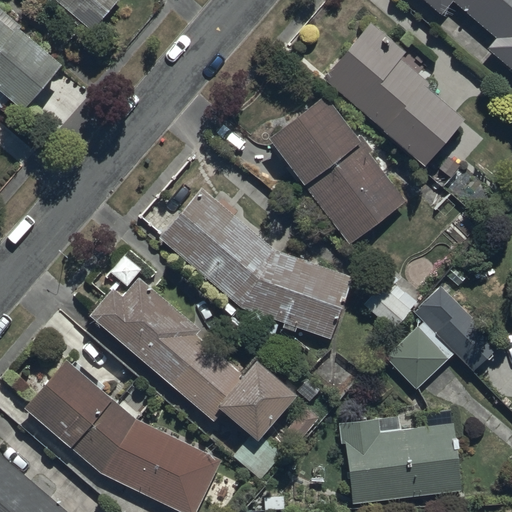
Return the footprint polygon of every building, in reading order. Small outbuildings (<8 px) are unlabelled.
[(62,0),(96,28),(120,0),(62,0)] [(511,0),(426,0),(441,13),(452,0),(495,37),(487,47),(511,68),(511,0)] [(0,7),(0,107),(9,97),(24,110),(63,64),(0,7)] [(371,19),(323,75),(426,164),(466,117),(428,84),(431,80),(422,72),(431,61),(412,45),(408,51),(371,19)] [(326,94),(272,135),(350,243),(408,201),(370,151),(373,148),(363,136),(360,138),(326,94)] [(201,186),(158,236),(242,307),(268,317),(263,332),(273,336),(278,322),(332,341),(355,276),(274,247),(201,186)] [(124,254),(109,271),(127,286),(142,269),(124,254)] [(251,432),(232,455),(261,478),(282,452),(269,441),(267,445),(260,439),(298,392),(256,358),(244,372),(197,333),(201,328),(138,277),(123,295),(113,287),(91,315),(215,420),(224,410),(251,432)] [(381,283),(363,302),(393,329),(417,302),(396,283),(390,291),(381,283)] [(424,320),(388,355),(417,385),(454,350),(473,370),(500,344),(440,283),(413,309),(424,320)] [(67,358),(27,405),(102,472),(187,511),(196,511),(222,457),(137,417),(67,358)] [(320,417),(306,404),(283,431),(296,443),(320,417)] [(345,440),(353,503),(462,490),(452,409),(422,412),(424,426),(400,428),(399,416),(340,423),(342,441),(345,440)] [(68,511),(0,454),(0,511),(68,511)]
